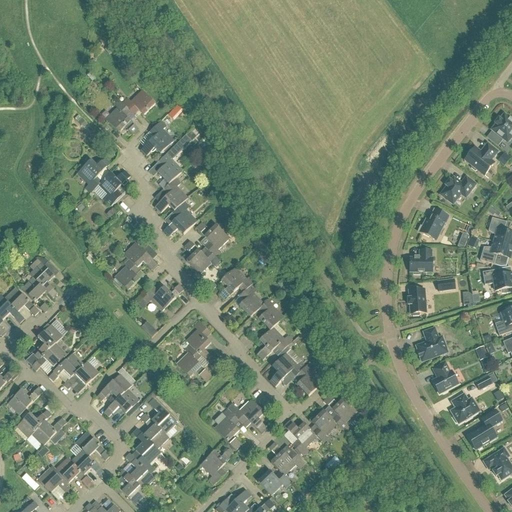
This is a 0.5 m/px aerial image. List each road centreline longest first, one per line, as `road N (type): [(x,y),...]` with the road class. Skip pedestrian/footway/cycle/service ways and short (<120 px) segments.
road 1 (unclassified): [(490,511),(402,374),(387,290),(392,244),(415,194),(496,92)]
road 2 (residential): [(195,302),(168,263),(171,251),(140,217),(144,195),(124,153),(143,132)]
road 3 (residential): [(81,404),(195,302)]
road 4 (residential): [(288,410),(195,302)]
road 5 (residential): [(200,511),(288,410)]
